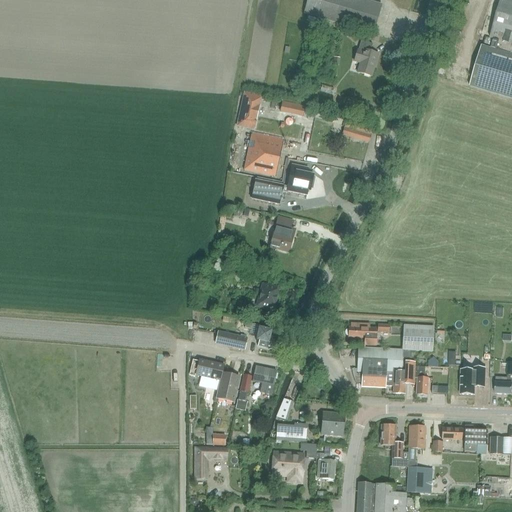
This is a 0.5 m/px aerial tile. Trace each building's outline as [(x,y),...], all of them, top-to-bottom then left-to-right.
[(382,5),(364,0),(307,0),(303,14),(373,34),(382,5)] [(511,0),(501,0),(490,39),(494,39),(491,49),(482,46),(470,87),(511,99),(511,0)] [(361,41),(359,50),(357,49),(353,62),(361,64),(358,73),(371,77),(378,54),(370,52),(372,45),(361,41)] [(323,85),(320,94),(331,97),(334,88),(323,85)] [(262,96),(243,92),(236,127),(254,131),(262,96)] [(370,144),(372,131),(373,130),(347,123),(343,136),(370,144)] [(275,178),(283,142),(252,135),(244,171),(275,178)] [(305,145),(290,142),(288,150),(303,153),(305,145)] [(307,169),(308,169),(292,165),(287,187),(255,181),(251,200),(280,205),(283,192),(287,193),(287,191),(293,193),(294,188),(301,189),(300,194),(307,196),(308,191),(310,191),(310,189),(312,189),(315,178),(313,177),(313,175),(305,173),(306,169),(307,169)] [(226,214),(221,214),(217,237),(223,237),(226,214)] [(278,218),(277,224),(270,222),(269,225),(276,227),(271,249),(289,253),(295,231),(290,230),(292,222),(278,218)] [(245,274),(234,272),(233,281),(243,283),(245,274)] [(256,308),(272,313),(274,305),(274,304),(275,300),(276,299),(278,291),(262,286),(256,308)] [(377,330),(369,330),(369,325),(351,325),(351,329),(349,329),(349,330),(347,331),(346,332),(345,334),(346,335),(347,337),(348,337),(348,339),(366,340),(365,345),(376,346),(377,330)] [(377,333),(389,334),(389,325),(378,325),(377,333)] [(402,350),(411,350),(433,351),(434,326),(404,325),(402,350)] [(259,328),(256,341),(259,342),(258,347),(278,351),(281,341),(271,339),(272,331),(259,328)] [(244,352),(247,340),(218,333),(215,345),(244,352)] [(414,385),(414,378),(415,367),(415,363),(405,362),(402,362),(402,358),(410,358),(411,350),(402,350),(358,348),(357,369),(351,369),(355,383),(362,383),(361,387),(370,388),(370,386),(393,387),(393,394),(405,395),(405,385),(414,385)] [(438,362),(433,357),(428,362),(427,367),(438,368),(438,362)] [(228,372),(227,375),(223,374),(224,366),(199,360),(198,362),(193,361),(189,376),(196,378),(196,376),(201,378),(199,387),(218,391),(216,399),(234,403),(240,377),(232,376),(233,373),(228,372)] [(511,363),(507,363),(507,376),(507,378),(496,378),(495,394),(511,395),(511,394),(511,363)] [(256,367),(253,382),(261,384),(259,394),(271,396),(276,372),(256,367)] [(425,367),(415,367),(414,378),(417,378),(416,395),(427,395),(428,379),(424,379),(425,367)] [(461,371),(460,395),(475,396),(475,387),(485,388),(486,369),(473,369),(473,372),(461,371)] [(244,375),(240,392),(239,392),(237,402),(247,404),(249,395),(246,394),(246,393),(248,394),(252,377),(244,375)] [(342,437),(344,414),(323,412),(321,435),(342,437)] [(381,447),(392,447),(392,460),(402,461),(402,445),(395,444),(396,427),(382,426),(381,447)] [(408,449),(407,462),(415,462),(416,449),(425,450),(426,427),(408,426),(408,449)] [(471,426),(465,426),(465,429),(442,428),(441,440),(461,441),(461,437),(465,437),(464,451),(476,452),(476,445),(480,445),(487,445),(487,432),(480,432),(474,431),(471,426)] [(212,434),(212,428),(206,428),(206,445),(225,446),(225,435),(212,434)] [(306,430),(277,428),(276,441),(306,443),(306,430)] [(503,454),(503,439),(491,438),(490,454),(503,454)] [(433,442),(433,452),(442,452),(442,443),(433,442)] [(307,453),(307,458),(317,459),(317,446),(307,445),(307,453)] [(226,461),(226,449),(195,449),(194,480),(204,480),(204,470),(206,470),(207,460),(226,461)] [(302,476),(303,455),(272,453),(271,475),(287,476),(286,483),(299,483),(300,476),(302,476)] [(334,480),(335,461),(331,461),(330,455),(321,455),(319,479),(334,480)] [(431,493),(433,469),(408,468),(406,493),(433,495),(433,493),(431,493)] [(394,493),(395,486),(358,484),(356,511),(405,511),(406,506),(412,507),(413,507),(413,499),(406,499),(406,494),(394,493)] [(490,487),(477,486),(476,493),(477,493),(477,497),(489,497),(490,487)]
